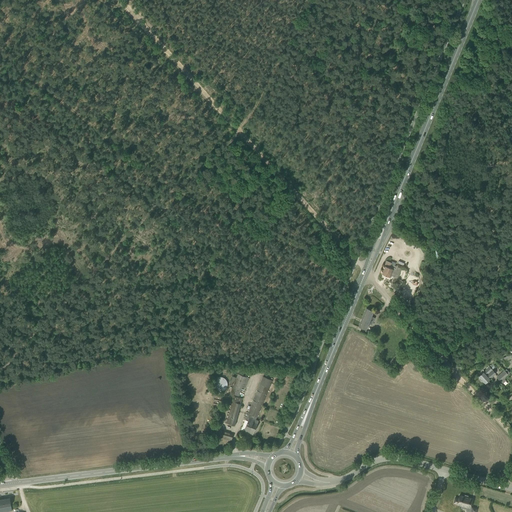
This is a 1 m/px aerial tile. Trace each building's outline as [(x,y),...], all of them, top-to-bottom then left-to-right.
[(386,261),(381,273),(390,277),(391,275),(397,278),(401,268),(391,264),(391,263),(386,261)] [(366,308),(358,326),(366,329),(368,324),(371,325),(374,317),(371,316),(373,311),(366,308)] [(511,361),(511,360),(511,356),(511,354),(502,358),(506,366),(511,363),(511,361)] [(481,380),(492,370),(495,367),(492,363),(489,366),(478,376),(481,380)] [(506,377),(505,376),(510,372),(506,369),(497,377),(503,383),(506,380),(505,378),(506,377)] [(495,373),(492,370),(481,380),(484,383),(490,378),(495,373)] [(238,396),(246,377),(238,374),(230,393),(231,393),(230,395),(232,396),(233,394),(238,396)] [(216,386),(225,390),(229,380),(220,376),(216,386)] [(257,417),(272,380),(263,376),(246,416),(249,418),(249,417),(256,419),(257,417)] [(242,399),(234,396),(226,423),(234,425),(242,399)] [(258,421),(256,419),(249,417),(249,418),(246,416),(245,418),(248,420),(243,431),(252,435),(258,421)] [(216,426),(214,436),(220,438),(222,431),(219,430),(220,427),(216,426)] [(471,505),(472,499),(459,495),(458,498),(457,498),(456,499),(455,500),(455,501),(455,503),(456,503),(457,504),(458,504),(459,505),(460,505),(461,505),(462,505),(461,507),(465,509),(466,506),(470,507),(471,505)] [(0,510),(11,509),(10,498),(0,499),(0,510)]
